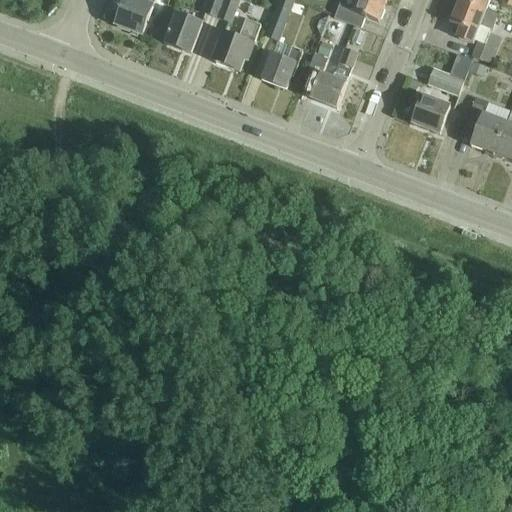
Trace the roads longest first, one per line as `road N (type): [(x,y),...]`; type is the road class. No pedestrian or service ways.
road 1 (tertiary): [(354,169),(64,55)]
road 2 (residential): [(354,169),(420,0)]
road 3 (tertiary): [(511,230),(354,169)]
